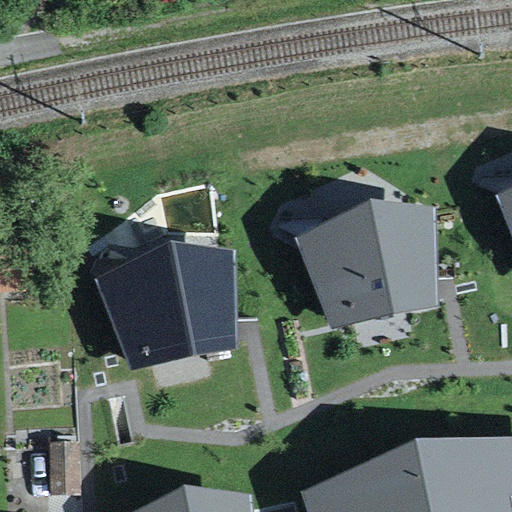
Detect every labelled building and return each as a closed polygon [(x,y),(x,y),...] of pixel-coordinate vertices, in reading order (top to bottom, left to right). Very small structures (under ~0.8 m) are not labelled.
[(167,183),(165,251),(219,253),(222,185),(167,183)] [(373,221),(313,245),(336,323),(430,303),(422,223),(373,221)] [(172,263),(113,287),(135,365),(229,345),(220,265),(172,263)] [(52,446),(54,495),(80,494),(78,445),(52,446)] [(363,507),(319,496),(323,511),(511,511),(511,463),(463,486),(422,474),(363,507)]
